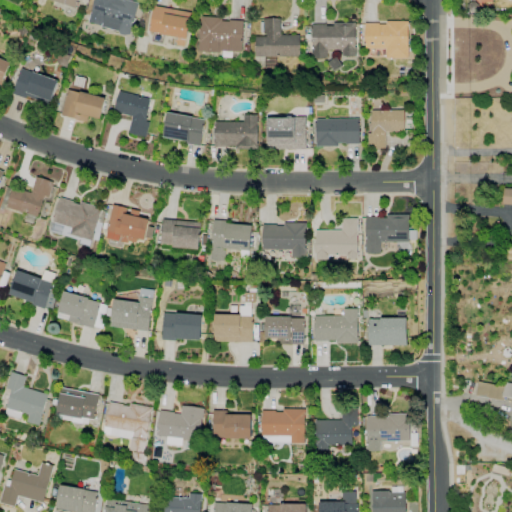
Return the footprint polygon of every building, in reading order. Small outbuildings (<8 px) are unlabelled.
[(79,0),(77,8),(56,0),(79,0)] [(95,0),(130,0),(139,2),(130,33),(128,33),(125,35),(121,34),(118,31),(89,22),(95,0)] [(154,5),(192,12),(187,39),(149,32),(154,5)] [(201,16),(223,17),(222,21),(229,21),(230,19),(244,20),(242,51),(220,50),(220,52),(199,51),(201,16)] [(264,19),(280,19),(281,35),(299,34),(300,56),(256,57),(255,36),(267,35),(267,33),(264,33),(264,19)] [(334,22),(355,21),(356,55),(343,56),(343,50),(327,50),(328,57),(314,57),(313,24),(327,24),(327,26),(334,25),(334,22)] [(365,22),(379,22),(379,24),(386,24),(386,21),(408,21),(409,58),(385,59),(385,48),(365,49),(365,22)] [(0,56),(12,62),(2,85),(0,84),(0,56)] [(23,68),(34,72),(34,70),(59,79),(51,101),(50,100),(49,103),(29,96),(28,98),(14,93),(23,68)] [(81,91),(106,97),(101,119),(89,116),(88,121),(63,114),(69,89),(81,92),(81,91)] [(121,91),(151,98),(146,120),(151,121),(147,137),(129,133),(133,116),(116,112),(121,91)] [(372,109),(405,109),(405,132),(386,132),(387,148),(368,148),(368,133),(372,133),(372,109)] [(168,112),(206,119),(201,146),(187,144),(188,141),(163,137),(168,112)] [(245,115),(258,115),(258,149),(237,149),(237,146),(216,146),(216,122),(245,122),(245,115)] [(268,118),(307,117),(308,149),(269,149),(268,118)] [(318,119),(359,119),(359,143),(339,143),(339,146),(318,146),(318,119)] [(38,177),(54,182),(50,197),(45,196),(39,216),(8,206),(14,187),(33,193),(38,177)] [(504,188),(511,188),(511,203),(503,203),(504,188)] [(62,197),(75,201),(74,202),(81,204),(82,201),(102,207),(93,239),(72,233),(74,227),(54,221),(62,197)] [(114,204),(128,208),(127,213),(131,214),(132,209),(141,210),(139,216),(150,219),(145,240),(138,238),(137,242),(130,241),(129,243),(106,238),(114,204)] [(387,214),(409,214),(409,242),(381,242),(381,253),(366,253),(366,216),(387,217),(387,214)] [(342,218),(358,218),(358,259),(346,259),(346,255),(328,255),(328,260),(316,259),(316,230),(342,230),(342,218)] [(164,219),(202,222),(200,250),(173,248),(174,243),(162,243),(164,219)] [(215,219),(229,221),(229,223),(253,225),(251,251),(226,249),(225,261),(211,259),(215,219)] [(264,224),(277,224),(277,226),(284,226),(284,222),(306,222),(306,257),(292,257),(292,250),(263,249),(264,224)] [(0,260),(8,263),(0,285),(0,260)] [(18,269),(55,281),(46,309),(32,305),(33,302),(10,295),(18,269)] [(115,299),(139,302),(141,287),(156,289),(152,319),(150,319),(149,330),(112,325),(115,299)] [(64,290),(90,297),(90,299),(101,302),(95,328),(69,321),(71,315),(59,312),(64,290)] [(316,316),(345,315),(344,308),(359,308),(359,343),(337,344),(337,340),(317,340),(316,316)] [(165,313),(203,315),(201,340),(179,339),(179,341),(163,340),(165,313)] [(216,314),(242,314),(242,316),(254,316),(254,342),(216,341),(216,314)] [(267,316),(293,316),(293,318),(305,318),(305,344),(278,344),(278,338),(267,338),(267,316)] [(369,319),(382,319),(382,317),(408,317),(408,346),(369,346),(369,319)] [(12,371),(27,376),(24,387),(49,394),(40,426),(27,422),(29,414),(7,408),(12,390),(7,388),(12,371)] [(511,398),(511,383),(478,382),(478,398),(504,398),(511,398)] [(99,394),(95,420),(82,418),(82,419),(57,415),(61,388),(99,394)] [(110,401),(124,404),(124,405),(130,406),(131,403),(153,407),(143,465),(131,463),(133,451),(130,450),(132,437),(134,438),(135,431),(106,426),(110,401)] [(182,406),(204,408),(201,440),(157,435),(160,410),(175,412),(175,413),(181,414),(182,406)] [(263,410),(277,410),(277,411),(283,411),(283,408),(305,408),(305,443),(291,443),(291,435),(263,435),(263,410)] [(358,408),(359,426),(353,426),(353,444),(329,445),(329,449),(317,450),(316,420),(342,419),(341,409),(358,408)] [(214,410),(227,410),(227,414),(252,414),(252,439),(225,439),(225,437),(214,437),(214,410)] [(367,416),(382,415),(382,417),(389,417),(389,414),(411,413),(412,442),(383,442),(383,451),(368,452),(367,416)] [(42,462),(54,465),(43,503),(19,496),(16,507),(0,503),(5,485),(10,486),(15,468),(38,475),(42,462)] [(60,485),(99,491),(95,511),(80,511),(56,508),(60,485)] [(373,511),(373,491),(390,491),(390,492),(406,492),(406,511),(373,511)] [(190,493),(202,494),(200,511),(165,511),(166,496),(189,498),(190,493)] [(150,505),(148,511),(105,511),(108,498),(150,505)] [(320,511),(320,502),(345,501),(345,503),(358,502),(358,511),(320,511)] [(213,511),(214,502),(253,504),(252,511),(213,511)] [(280,503),(307,503),(307,511),(268,511),(268,505),(280,505),(280,503)]
